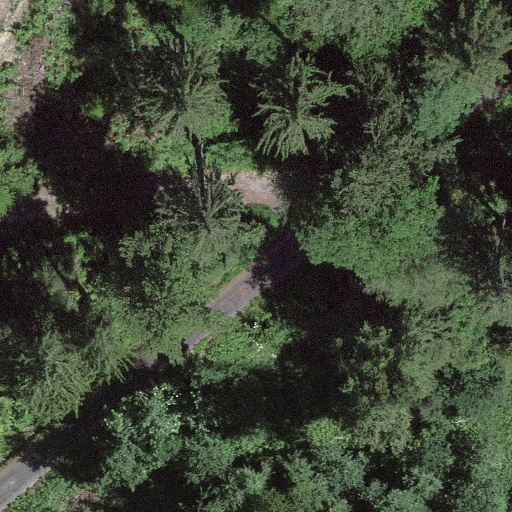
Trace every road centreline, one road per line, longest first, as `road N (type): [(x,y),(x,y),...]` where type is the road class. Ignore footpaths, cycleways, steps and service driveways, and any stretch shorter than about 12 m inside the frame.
road 1 (track): [(0,505),(333,224)]
road 2 (track): [(333,224),(245,205),(0,227)]
road 3 (track): [(333,224),(511,74)]
road 4 (track): [(333,224),(511,177)]
